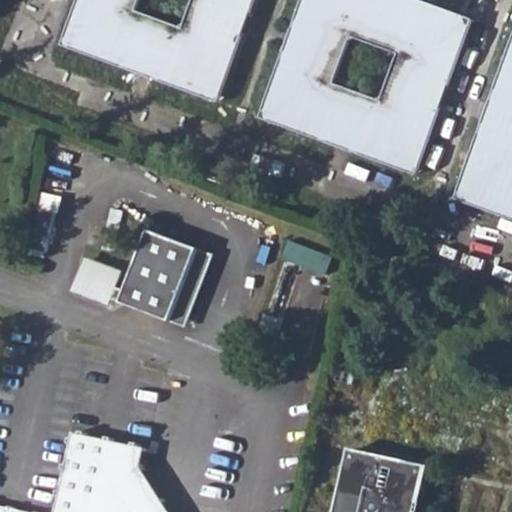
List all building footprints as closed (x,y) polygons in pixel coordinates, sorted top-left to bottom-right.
[(80,0),(66,39),(71,49),(130,71),(133,63),(153,69),(150,77),(212,101),(224,96),(245,37),(237,34),(244,15),(252,18),(258,0),(80,0)] [(264,113),(268,122),(330,144),(333,137),(352,144),(349,152),(407,173),(420,168),(442,109),(434,106),(441,87),(450,90),(471,29),(466,19),(415,0),(403,0),(402,3),(393,0),(305,0),(294,31),(303,36),(296,54),(287,52),(264,113)] [(237,34),(245,37),(252,18),(244,15),(237,34)] [(287,52),(296,54),(303,36),(294,31),(287,52)] [(459,191),(465,202),(511,219),(511,45),(491,103),(500,107),(493,125),(484,122),(459,191)] [(130,71),(150,77),(153,69),(133,63),(130,71)] [(434,106),(442,109),(450,90),(441,87),(434,106)] [(484,122),(493,125),(500,107),(491,103),(484,122)] [(330,144),(349,152),(352,144),(333,137),(330,144)] [(210,180),(223,185),(227,173),(215,168),(210,180)] [(101,249),(112,252),(123,208),(112,205),(101,249)] [(204,251),(154,232),(127,306),(177,324),(204,251)] [(409,249),(420,252),(424,241),(413,237),(409,249)] [(331,271),(337,254),(294,240),(288,257),(331,271)] [(218,257),(204,251),(177,324),(191,330),(218,257)] [(74,295),(98,301),(109,264),(84,257),(74,295)] [(0,511),(176,511),(151,470),(154,453),(81,436),(63,511),(28,511),(0,506),(0,511)] [(420,511),(430,467),(356,451),(341,511),(420,511)]
